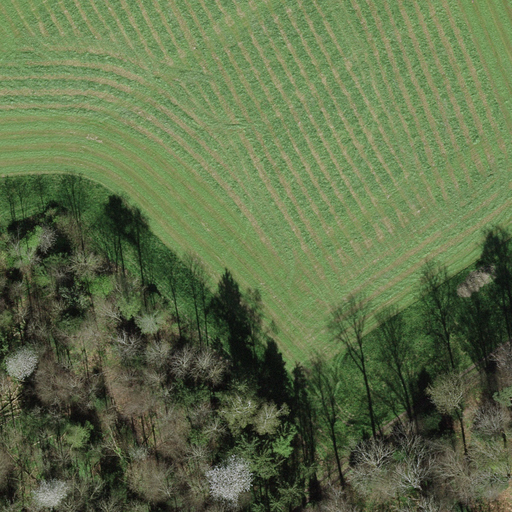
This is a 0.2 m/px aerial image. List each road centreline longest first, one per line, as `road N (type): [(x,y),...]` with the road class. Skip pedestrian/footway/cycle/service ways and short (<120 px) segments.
road 1 (track): [(0,220),(53,192),(90,199),(224,324),(403,440)]
road 2 (track): [(511,359),(309,511)]
